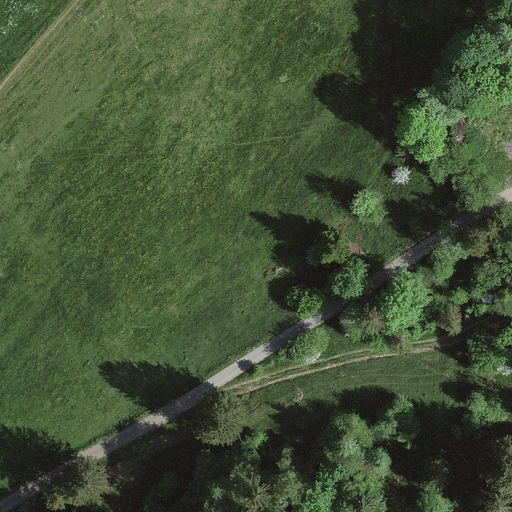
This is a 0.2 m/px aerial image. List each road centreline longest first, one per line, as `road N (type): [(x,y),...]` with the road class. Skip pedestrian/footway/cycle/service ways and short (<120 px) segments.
road 1 (track): [(0,511),(184,406),(511,197)]
road 2 (track): [(184,406),(336,363),(440,347),(511,318)]
